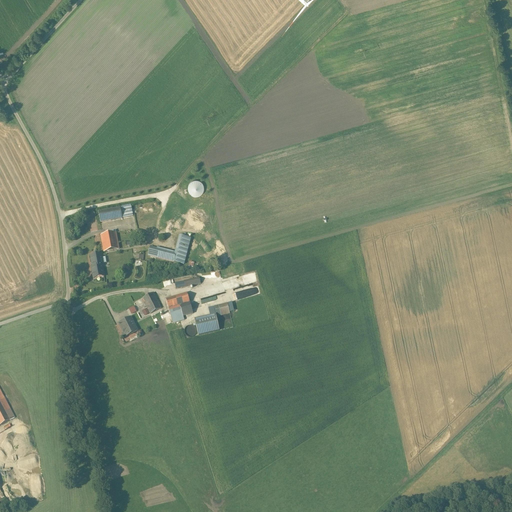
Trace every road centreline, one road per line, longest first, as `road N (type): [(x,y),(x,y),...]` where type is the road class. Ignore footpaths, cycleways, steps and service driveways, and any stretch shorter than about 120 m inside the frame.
road 1 (unclassified): [(1,84),(59,217),(110,511)]
road 2 (track): [(380,511),(511,385)]
